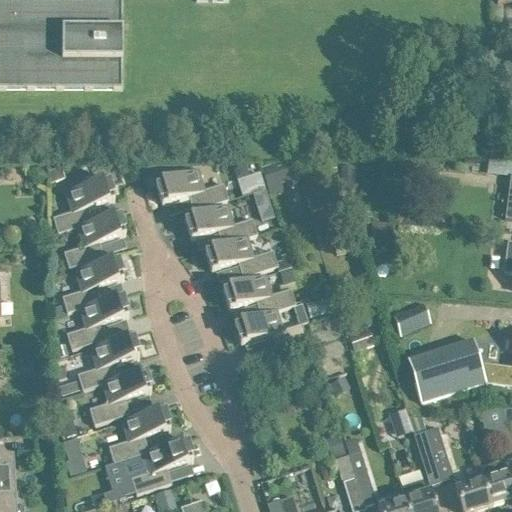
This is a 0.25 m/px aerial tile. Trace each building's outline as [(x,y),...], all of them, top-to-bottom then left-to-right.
[(0,0),(0,91),(122,92),(123,2),(31,2),(31,0),(128,0),(129,3),(177,3),(177,0),(196,0),(196,4),(228,4),(228,0),(0,0)] [(274,167),(261,171),(269,197),(282,193),(274,167)] [(151,168),(139,171),(142,183),(154,180),(151,168)] [(228,204),(223,188),(204,194),(198,174),(180,179),(178,173),(163,178),(165,184),(155,187),(162,209),(188,200),(193,215),(228,204)] [(58,238),(77,232),(76,231),(92,226),(88,212),(114,204),(108,182),(98,185),(96,179),(81,184),(83,190),(65,196),(72,216),(53,222),(58,238)] [(271,208),(258,213),(262,226),(275,222),(271,208)] [(217,235),(222,249),(247,241),(247,242),(257,239),(252,223),(233,229),(227,209),(184,222),(191,243),(217,235)] [(119,217),(92,226),(76,231),(77,232),(83,251),(64,257),(69,273),(104,262),(99,247),(125,239),(119,217)] [(253,261),(247,242),(247,241),(222,249),(205,254),(211,276),(238,267),(242,282),(277,271),(272,255),(253,261)] [(511,245),(507,245),(503,276),(511,277),(511,245)] [(67,317),(80,313),(79,312),(102,305),(97,292),(124,283),(117,262),(75,275),(81,295),(62,301),(67,317)] [(256,306),(260,319),(276,314),(277,315),(295,310),(290,293),(271,299),(265,279),(223,292),(229,314),(256,306)] [(121,299),(102,305),(79,312),(80,313),(85,332),(66,338),(71,354),(106,343),(102,329),(128,320),(121,299)] [(431,327),(424,306),(393,320),(400,341),(431,327)] [(282,334),(277,315),(276,314),(260,319),(234,327),(241,349),(267,340),(272,355),(307,344),(302,328),(282,334)] [(82,395),(102,389),(102,387),(117,383),(113,369),(139,361),(132,340),(90,353),(96,373),(77,379),(82,395)] [(511,371),(480,368),(473,344),(408,365),(420,406),(486,386),(486,387),(511,390),(511,371)] [(144,374),(117,383),(102,387),(102,389),(108,407),(89,413),(94,430),(129,419),(125,404),(151,396),(144,374)] [(114,468),(144,458),(144,457),(148,455),(144,442),(170,434),(164,412),(121,425),(128,445),(109,451),(114,468)] [(511,445),(501,412),(482,418),(481,418),(492,452),(500,450),(505,464),(479,472),(480,475),(490,509),(511,502),(511,445)] [(422,421),(408,420),(414,438),(426,435),(422,421)] [(453,482),(438,431),(426,435),(441,486),(453,482)] [(441,486),(426,435),(414,438),(429,490),(441,486)] [(186,443),(148,455),(144,457),(144,458),(150,477),(131,483),(136,499),(171,488),(167,473),(193,465),(186,443)] [(376,506),(356,443),(344,446),(348,459),(365,510),(376,506)] [(10,456),(0,456),(0,511),(9,511),(9,498),(13,498),(10,456)] [(365,511),(365,510),(348,459),(335,463),(351,511),(365,511)] [(482,511),(490,509),(480,475),(464,480),(466,488),(455,491),(461,511),(482,511)] [(436,511),(435,506),(431,493),(426,495),(423,484),(400,491),(403,502),(405,501),(407,511),(436,511)] [(112,495),(103,498),(106,508),(129,501),(128,498),(125,491),(112,495)] [(295,511),(292,500),(279,504),(281,511),(295,511)] [(407,511),(405,501),(403,502),(377,510),(377,511),(407,511)]
